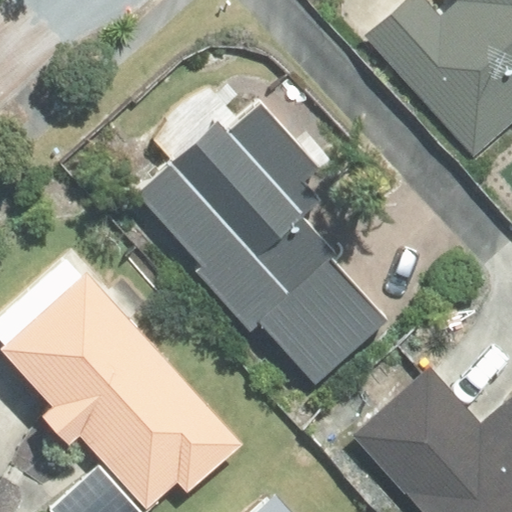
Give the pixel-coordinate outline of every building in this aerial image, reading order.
[(429,0),(388,0),(360,25),(468,147),(511,108),(511,0),(444,0),(436,7),(429,0)] [(201,254),(191,262),(246,323),(256,315),(312,375),(382,309),(325,248),(329,243),(294,204),(312,188),(296,170),(313,156),(255,94),(222,123),(213,113),(137,182),(201,254)] [(0,338),(48,391),(37,401),(64,431),(73,424),(141,497),(172,470),(183,480),(238,431),(77,252),(73,257),(59,241),(0,294),(0,338)] [(511,511),(511,383),(475,416),(424,361),(349,427),(424,511),(511,511)] [(49,505),(55,511),(139,511),(143,509),(98,460),(49,505)] [(300,511),(270,476),(227,511),(300,511)]
